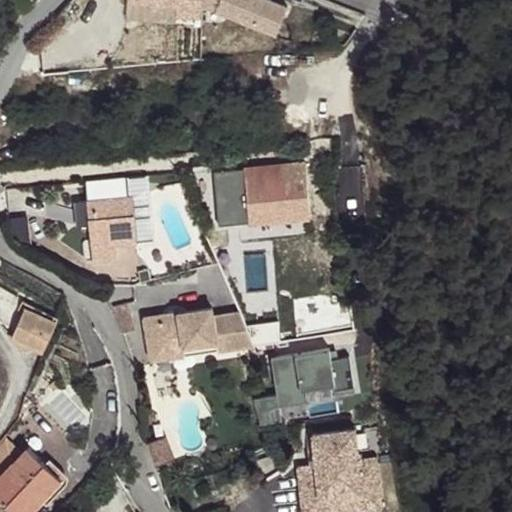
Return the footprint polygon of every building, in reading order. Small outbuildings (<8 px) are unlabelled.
[(290,7),(272,0),(204,0),(204,5),(279,34),(290,7)] [(132,29),(133,17),(107,15),(106,30),(132,29)] [(98,60),(100,23),(75,22),(73,59),(98,60)] [(107,69),(106,59),(98,60),(98,70),(99,70),(107,69)] [(310,218),(307,191),(304,192),(285,193),(283,169),(282,164),(214,171),(217,193),(231,191),(231,202),(248,200),(250,223),(310,218)] [(304,192),(301,167),(283,169),(285,193),(304,192)] [(138,241),(133,196),(87,201),(88,205),(90,226),(92,245),(116,243),(138,241)] [(250,223),(248,200),(231,202),(229,202),(231,228),(250,226),(250,223)] [(90,226),(88,205),(77,207),(78,226),(90,226)] [(118,259),(116,243),(92,245),(93,255),(93,262),(118,259)] [(332,325),(330,301),(307,305),(308,310),(299,311),(301,323),(295,324),(297,339),(324,334),(332,334),(330,325),(332,325)] [(137,329),(128,303),(118,306),(114,308),(114,309),(115,310),(119,323),(121,328),(123,334),(137,329)] [(254,345),(240,311),(214,316),(213,307),(145,318),(149,348),(183,343),(184,347),(217,342),(219,350),(254,345)] [(25,309),(13,336),(12,337),(45,350),(57,322),(25,309)] [(355,330),(354,322),(353,314),(337,317),(338,324),(330,325),(332,334),(355,330)] [(292,339),(291,330),(265,334),(267,343),(273,343),(292,339)] [(185,356),(219,350),(217,342),(184,347),(185,356)] [(149,348),(151,361),(185,356),(184,347),(183,343),(149,348)] [(329,347),(270,353),(274,394),(255,396),(257,417),(284,414),(283,404),(355,396),(351,354),(330,356),(329,347)] [(331,511),(387,509),(385,454),(356,455),(355,434),(387,432),(386,424),(307,428),(308,462),(297,463),(299,511),(331,511)] [(13,511),(30,511),(61,478),(29,447),(24,452),(6,435),(0,441),(0,500),(1,500),(13,511)] [(174,461),(164,437),(145,444),(155,468),(174,461)]
